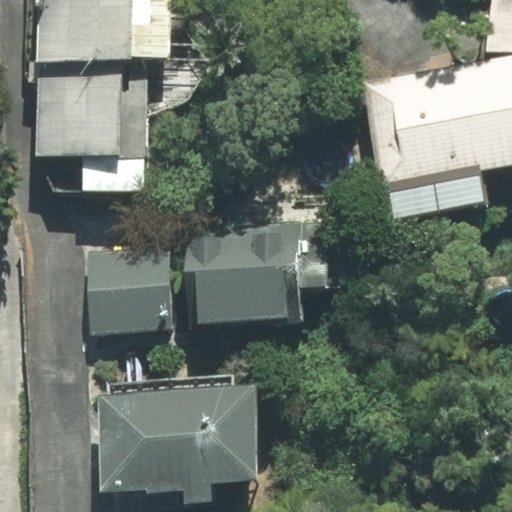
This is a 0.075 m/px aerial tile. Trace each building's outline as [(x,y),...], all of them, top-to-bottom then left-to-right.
[(91,200),(163,200),(163,75),(178,74),(177,0),(49,0),(50,167),(91,167),(91,200)] [(511,58),(376,85),(404,228),(508,208),(503,182),(511,180),(511,58)] [(349,237),(199,252),(208,339),(316,328),(313,298),(354,293),(349,237)] [(186,258),(94,262),(97,345),(189,341),(186,258)] [(235,511),(235,499),(281,497),(277,398),(105,405),(109,503),(209,499),(209,511),(235,511)]
